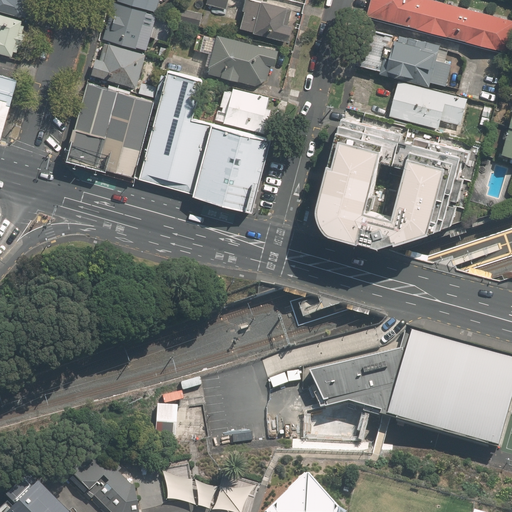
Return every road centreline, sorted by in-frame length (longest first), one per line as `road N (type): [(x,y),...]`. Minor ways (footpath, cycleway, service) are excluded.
road 1 (residential): [(275,250),(340,0)]
road 2 (primary): [(275,250),(511,316)]
road 3 (residential): [(76,0),(27,180)]
road 4 (primary): [(178,223),(63,229),(0,260)]
road 5 (primary): [(27,180),(178,223)]
